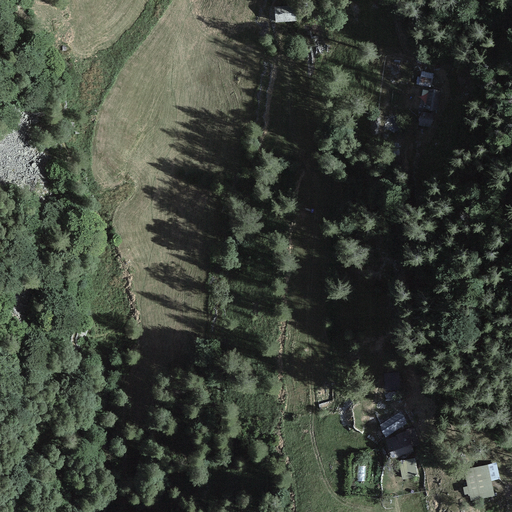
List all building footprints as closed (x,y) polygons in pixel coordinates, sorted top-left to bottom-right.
[(294,4),(274,6),(276,23),(296,20),(294,4)] [(432,74),(420,72),(419,82),(431,84),(432,74)] [(428,87),(425,107),(438,109),(442,90),(428,87)] [(433,112),(420,110),(418,124),(430,126),(433,112)] [(403,386),(402,369),(386,369),(387,387),(403,386)] [(366,403),(356,403),(356,427),(366,427),(366,403)] [(403,413),(379,426),(385,437),(409,423),(403,413)] [(397,435),(386,439),(392,458),(414,451),(407,430),(397,434),(397,435)] [(414,457),(399,461),(403,480),(418,477),(414,457)] [(488,464),(465,469),(469,486),(462,488),(464,495),(468,494),(470,500),(495,494),(488,464)]
